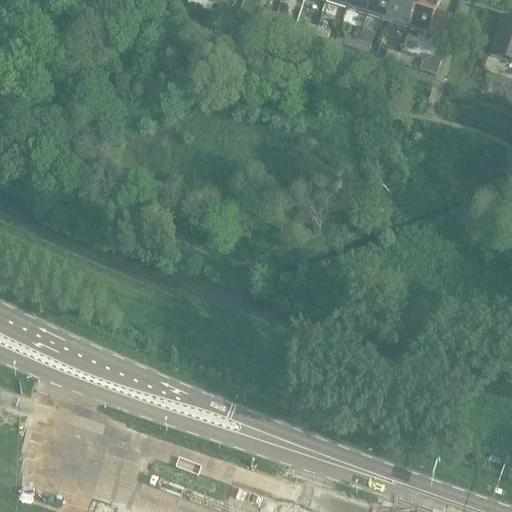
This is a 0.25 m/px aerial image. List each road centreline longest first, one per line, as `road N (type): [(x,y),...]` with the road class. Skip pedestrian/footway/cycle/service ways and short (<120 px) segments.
road 1 (secondary): [(306,453),(0,319)]
road 2 (secondary): [(0,352),(157,413),(306,453)]
road 3 (secondary): [(485,511),(306,453)]
